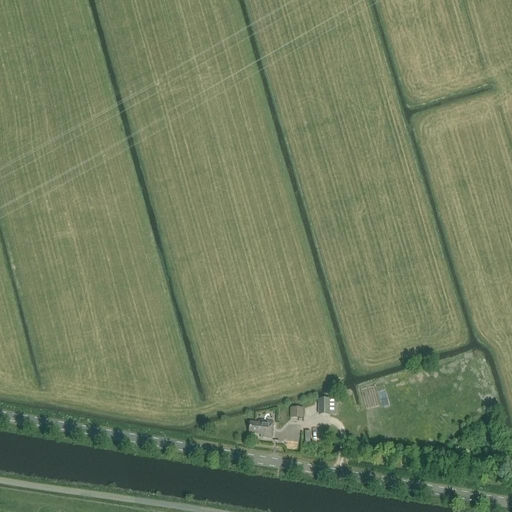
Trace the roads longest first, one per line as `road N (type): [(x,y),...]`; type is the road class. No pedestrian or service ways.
road 1 (tertiary): [(511,503),(0,416)]
road 2 (unclassified): [(202,511),(0,478)]
